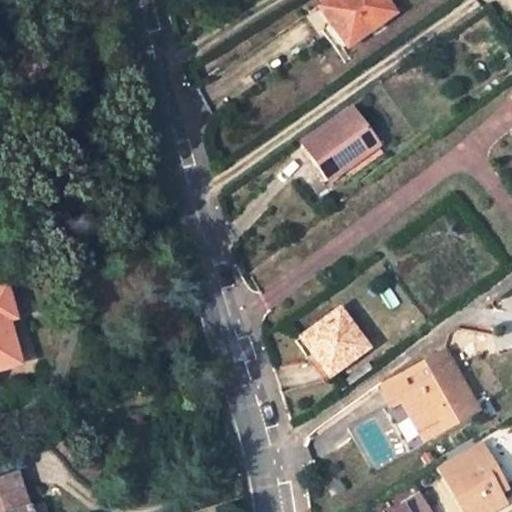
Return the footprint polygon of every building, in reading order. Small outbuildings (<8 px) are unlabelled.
[(337,53),(345,47),(391,14),(381,0),(327,0),(317,8),(331,27),(322,32),(337,53)] [(302,145),(316,164),(363,128),(349,110),(302,145)] [(347,179),(382,154),(363,128),(316,164),(329,183),(343,173),(347,179)] [(11,320),(3,288),(0,288),(0,344),(10,341),(5,322),(11,320)] [(361,349),(336,313),(300,339),(309,352),(326,374),(361,349)] [(309,352),(300,339),(296,341),(306,355),(309,352)] [(0,370),(17,365),(10,341),(0,344),(0,370)] [(441,384),(454,377),(441,355),(429,361),(441,384)] [(441,384),(429,361),(380,388),(391,406),(401,400),(422,438),(473,410),(454,377),(441,384)] [(337,386),(341,392),(370,371),(366,365),(337,386)] [(501,491),(478,449),(442,470),(465,511),(487,511),(500,504),(495,494),(501,491)] [(40,511),(39,507),(27,510),(15,475),(0,480),(0,511),(40,511)] [(428,511),(418,495),(388,511),(428,511)]
